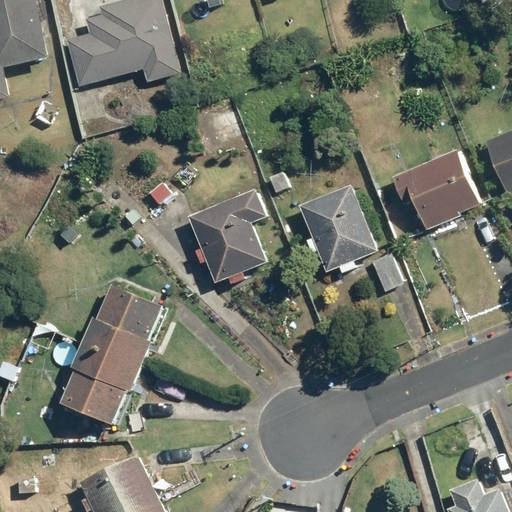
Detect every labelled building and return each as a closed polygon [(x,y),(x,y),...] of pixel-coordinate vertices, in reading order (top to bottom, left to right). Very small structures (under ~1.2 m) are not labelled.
[(0,0),(0,98),(20,94),(13,64),(59,55),(47,0),(0,0)] [(99,32),(72,39),(84,86),(152,69),(156,83),(191,73),(187,58),(190,57),(174,0),(126,0),(108,5),(110,12),(94,17),(99,32)] [(511,127),(495,134),(511,183),(511,127)] [(422,197),(434,226),(492,202),(483,171),(472,145),(400,175),(411,201),(422,197)] [(182,192),(170,178),(127,215),(139,229),(182,192)] [(363,182),(310,201),(336,271),(389,252),(363,182)] [(275,259),(264,221),(276,216),(267,185),(202,216),(222,284),(275,259)] [(96,229),(83,215),(62,234),(75,248),(96,229)] [(410,282),(395,252),(375,261),(390,292),(410,282)] [(176,302),(121,279),(70,402),(125,425),(176,302)] [(511,410),(501,415),(511,444),(511,410)] [(175,511),(148,453),(87,481),(100,511),(175,511)] [(488,477),(459,487),(465,504),(458,506),(460,511),(511,511),(511,485),(493,492),(488,477)]
